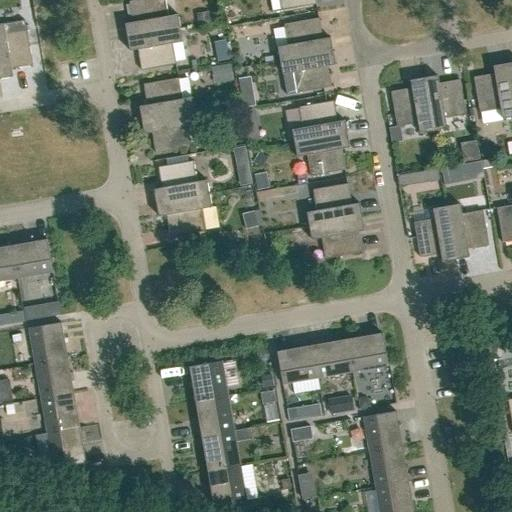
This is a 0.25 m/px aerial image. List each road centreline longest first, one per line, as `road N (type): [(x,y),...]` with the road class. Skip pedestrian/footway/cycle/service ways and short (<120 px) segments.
road 1 (residential): [(151,341),(407,296)]
road 2 (residential): [(146,310),(87,320),(112,456),(166,446)]
road 3 (residential): [(407,296),(368,80),(376,51)]
road 4 (residential): [(443,511),(412,323)]
road 5 (residential): [(0,219),(129,198)]
